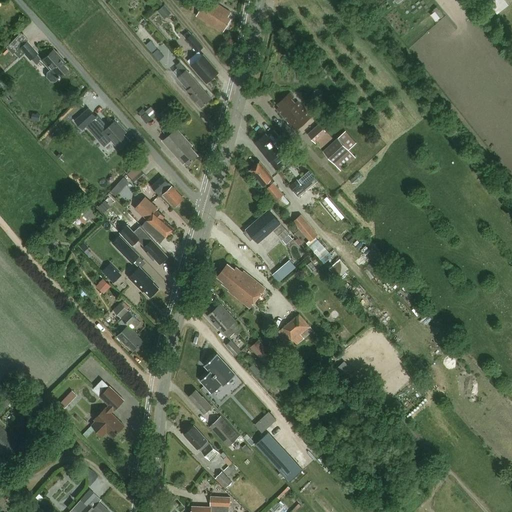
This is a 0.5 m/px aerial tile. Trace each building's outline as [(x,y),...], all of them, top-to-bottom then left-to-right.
[(206,0),(196,16),(223,33),(231,19),(228,17),(231,13),(210,0),(206,0)] [(486,0),(498,14),(510,4),(506,0),(486,0)] [(158,11),(164,19),(171,12),(165,5),(158,11)] [(18,59),(23,55),(29,61),(37,54),(27,42),(27,41),(27,38),(24,35),(20,33),(6,47),(12,55),(14,53),(18,59)] [(192,34),(186,40),(197,53),(203,48),(192,34)] [(144,43),(153,54),(158,49),(149,39),(144,43)] [(50,81),(54,82),(59,77),(67,70),(62,64),(64,62),(53,50),(41,61),(49,70),(46,72),(46,77),(50,81)] [(207,83),(219,73),(203,55),(191,65),(207,83)] [(180,62),(177,65),(183,73),(178,77),(186,86),(188,84),(191,87),(187,90),(201,107),(211,99),(197,82),(180,62)] [(280,107),(277,110),(296,130),(311,117),(290,93),(278,104),(280,107)] [(153,104),(142,113),(149,122),(160,113),(153,104)] [(126,132),(116,120),(103,132),(118,148),(120,146),(122,148),(130,140),(124,134),(126,132)] [(319,123),(307,134),(321,149),(333,138),(319,123)] [(184,164),(185,162),(188,165),(198,155),(191,147),(192,146),(176,128),(172,132),(167,126),(162,131),(167,136),(162,141),(184,164)] [(340,171),(355,158),(348,150),(356,143),(346,131),(323,152),(340,171)] [(266,134),(256,141),(263,151),(262,152),(270,162),(277,170),(295,156),(288,146),(280,153),(266,134)] [(290,203),(270,180),(273,177),(260,162),(250,171),(263,186),(282,210),(290,203)] [(146,176),(136,166),(127,174),(138,185),(146,176)] [(309,169),(301,177),(307,183),(315,175),(309,169)] [(354,179),(357,183),(363,177),(360,174),(354,179)] [(126,176),(114,188),(125,200),(138,188),(126,176)] [(169,183),(169,184),(162,177),(152,187),(161,196),(163,194),(175,207),(184,199),(169,183)] [(301,186),(296,180),(288,187),(293,193),(301,186)] [(165,236),(166,237),(173,228),(163,219),(164,217),(157,210),(158,209),(145,197),(135,209),(147,220),(142,226),(160,243),(165,236)] [(302,245),(294,237),(297,235),(289,226),(285,229),(269,210),(247,229),(243,232),(250,240),(254,237),(258,243),(273,230),(282,240),(289,248),(293,245),(297,250),(302,245)] [(318,235),(301,215),(292,222),(309,242),(318,235)] [(166,260),(166,258),(167,257),(152,241),(143,249),(153,260),(155,258),(160,264),(162,261),(164,262),(166,260)] [(355,251),(363,245),(359,241),(351,247),(355,251)] [(283,277),(298,266),(293,258),(277,269),(283,277)] [(250,308),(265,288),(244,271),(243,273),(236,267),(235,269),(228,264),(217,277),(224,282),(222,284),(230,290),(229,291),(250,308)] [(113,267),(105,274),(113,282),(121,275),(113,267)] [(140,267),(129,277),(143,291),(144,291),(150,297),(159,289),(153,282),(154,281),(140,267)] [(121,303),(114,311),(128,325),(117,336),(127,345),(128,345),(134,351),(136,350),(137,351),(139,351),(141,349),(141,347),(140,346),(144,342),(137,335),(137,334),(132,328),(134,326),(136,328),(141,323),(121,303)] [(214,310),(234,333),(240,327),(234,321),(235,320),(220,304),(214,310)] [(229,338),(234,333),(214,310),(208,316),(222,332),(223,331),(229,338)] [(310,327),(299,314),(280,330),(291,343),(294,340),(298,344),(314,331),(310,327)] [(277,362),(274,357),(259,340),(251,348),(265,364),(266,364),(270,368),(277,362)] [(241,350),(233,341),(227,346),(236,355),(241,350)] [(217,353),(205,364),(213,373),(203,382),(214,394),(224,385),(225,386),(238,375),(217,353)] [(93,389),(101,396),(100,397),(109,405),(106,408),(106,407),(94,420),(95,421),(92,425),(103,436),(107,432),(113,438),(125,426),(111,413),(114,410),(124,400),(110,386),(102,379),(93,389)] [(204,413),(212,406),(203,397),(196,390),(189,396),(204,413)] [(0,396),(0,412),(10,402),(2,395),(0,396)] [(239,436),(221,416),(208,427),(227,447),(239,436)] [(210,461),(219,452),(207,440),(194,425),(184,435),(197,449),(198,448),(210,461)] [(0,450),(6,456),(9,453),(10,455),(17,449),(15,447),(18,444),(0,426),(0,450)] [(302,470),(268,432),(255,443),(290,481),(302,470)] [(231,483),(229,480),(221,472),(215,477),(225,488),(231,483)] [(8,501),(13,495),(8,490),(3,496),(8,501)] [(191,511),(228,511),(228,506),(229,507),(230,497),(211,496),(211,507),(192,506),(191,511)] [(109,511),(98,502),(92,508),(88,504),(86,505),(80,499),(68,511),(109,511)]
